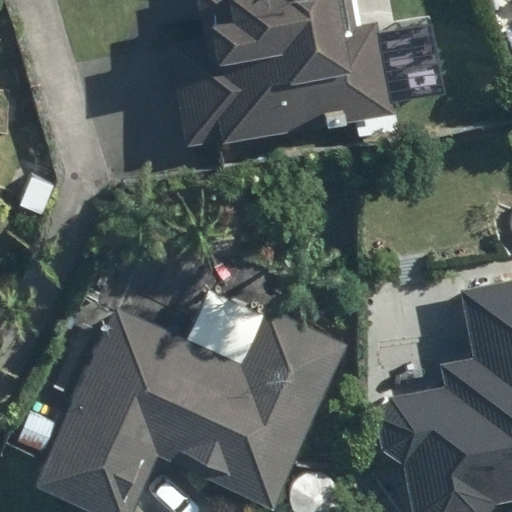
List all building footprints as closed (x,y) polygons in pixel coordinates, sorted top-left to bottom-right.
[(376,110),(391,107),(376,15),(353,19),(349,0),(195,0),(202,35),(167,40),(185,141),(353,114),(354,121),(378,117),(376,110)] [(40,209),(53,179),(30,169),(17,200),(40,209)] [(97,301),(117,261),(96,252),(76,291),(97,301)] [(511,275),(459,286),(472,352),(440,358),(444,379),(388,390),(374,412),(381,445),(398,457),(409,510),(411,511),(482,511),(492,497),(511,492),(511,275)] [(271,503),(345,340),(265,303),(262,310),(205,284),(183,332),(116,301),(34,480),(102,511),(127,511),(157,450),(271,503)] [(18,437),(42,449),(55,420),(32,407),(18,437)]
